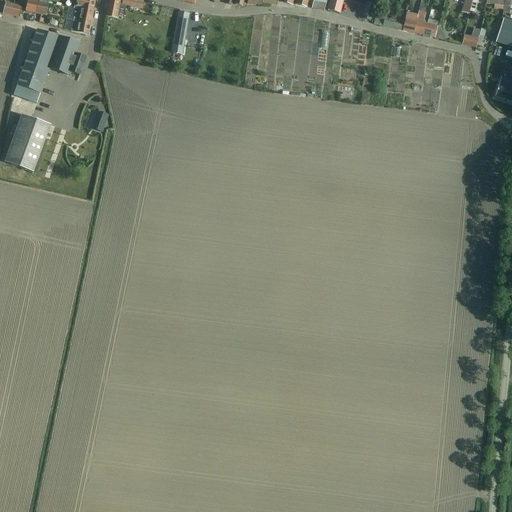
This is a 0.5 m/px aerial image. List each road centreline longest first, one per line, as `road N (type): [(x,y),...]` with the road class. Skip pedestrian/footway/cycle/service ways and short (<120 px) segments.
road 1 (residential): [(511,124),(485,103),(477,65),(460,49),(324,16),(218,14),(155,0)]
road 2 (unclassified): [(491,511),(511,290)]
